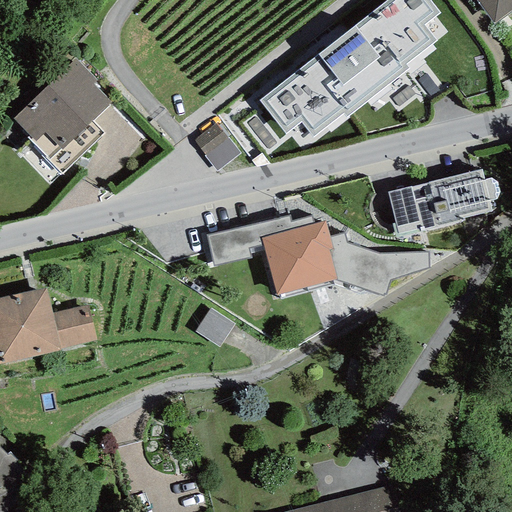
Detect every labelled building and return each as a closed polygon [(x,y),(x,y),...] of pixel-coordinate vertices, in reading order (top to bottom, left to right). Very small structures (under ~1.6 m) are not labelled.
[(441,11),(432,0),(381,0),(257,97),(285,132),(301,119),(312,134),(344,109),(347,114),(408,66),(405,62),(436,38),(424,23),(441,11)] [(511,0),(481,0),(495,19),(511,6),(511,0)] [(94,77),(75,58),(16,116),(31,132),(26,137),(61,172),(102,132),(89,118),(108,100),(89,82),(94,77)] [(237,152),(215,125),(196,140),(217,167),(237,152)] [(482,166),(387,189),(399,237),(493,214),(482,166)] [(288,213),(206,234),(214,264),(264,252),(274,292),(336,276),(384,295),(390,279),(428,266),(428,250),(378,251),(346,240),(344,231),(328,235),(324,219),(315,221),(313,214),(290,220),(288,213)] [(43,284),(0,293),(0,358),(93,338),(85,303),(49,312),(43,284)] [(197,327),(223,342),(238,317),(212,302),(197,327)] [(2,511),(32,484),(0,450),(0,511),(2,511)] [(400,511),(394,485),(279,511),(400,511)]
